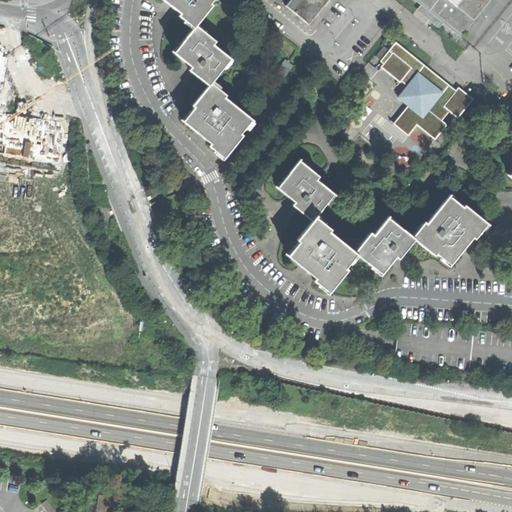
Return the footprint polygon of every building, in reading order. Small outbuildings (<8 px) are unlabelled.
[(162,0),(171,7),(179,14),(178,16),(192,28),(194,26),(211,6),(209,5),(213,0),(162,0)] [(327,2),(328,0),(289,0),(286,5),(309,24),(327,2)] [(511,0),(461,0),(458,5),(451,0),(418,0),(426,6),(462,35),(481,12),(477,9),(484,0),(511,0)] [(481,12),(490,0),(484,0),(477,9),(481,12)] [(213,41),(194,26),(192,28),(172,53),(190,68),(188,70),(195,76),(208,86),(210,83),(229,60),(211,45),(213,41)] [(392,124),(406,135),(415,124),(434,139),(445,125),(438,119),(446,109),(456,117),(471,98),(457,86),(450,95),(442,88),(433,81),(436,77),(393,43),(387,50),(382,46),(373,57),(378,61),(379,63),(382,65),(380,67),(398,82),(401,79),(407,84),(397,98),(407,105),(392,124)] [(0,88),(3,89),(8,58),(2,57),(3,53),(2,52),(4,49),(0,45),(0,88)] [(274,71),(282,78),(292,66),(284,59),(274,71)] [(225,95),(210,83),(208,86),(191,107),(193,109),(183,122),(204,139),(209,143),(208,145),(224,158),(242,135),(239,133),(250,119),(223,97),(225,95)] [(64,124),(0,113),(0,152),(58,162),(64,124)] [(298,161),(277,188),(294,202),(292,205),(297,209),(312,221),(315,218),(333,194),(316,180),(318,176),(298,161)] [(424,221),(411,237),(413,239),(428,251),(434,255),(435,254),(449,265),(472,237),(474,239),(485,224),(463,205),(461,207),(448,196),(426,223),(424,221)] [(330,230),(315,218),(312,221),(297,240),(299,242),(288,256),(307,271),(316,278),(313,280),(329,293),(347,271),(345,269),(356,256),(354,254),(328,233),(330,230)] [(370,235),(354,254),(356,256),(380,274),(391,259),(394,255),(398,258),(413,239),(411,237),(387,219),(373,237),(370,235)] [(111,511),(114,496),(102,494),(98,511),(111,511)] [(40,504),(45,511),(56,511),(47,499),(40,504)]
